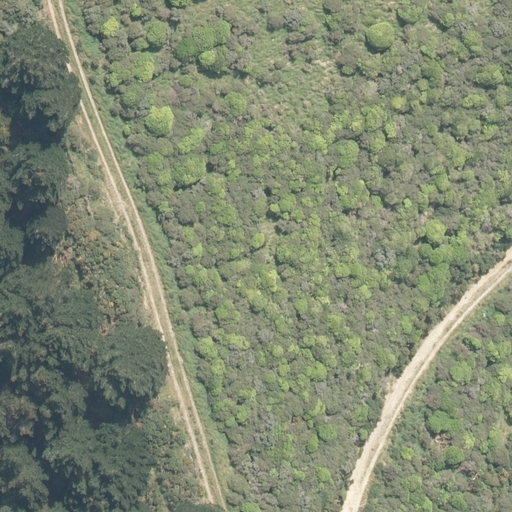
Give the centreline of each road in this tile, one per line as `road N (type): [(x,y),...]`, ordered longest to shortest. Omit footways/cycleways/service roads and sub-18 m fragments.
road 1 (track): [(27,0),(194,511)]
road 2 (track): [(511,265),(458,315),(347,468),(335,511)]
